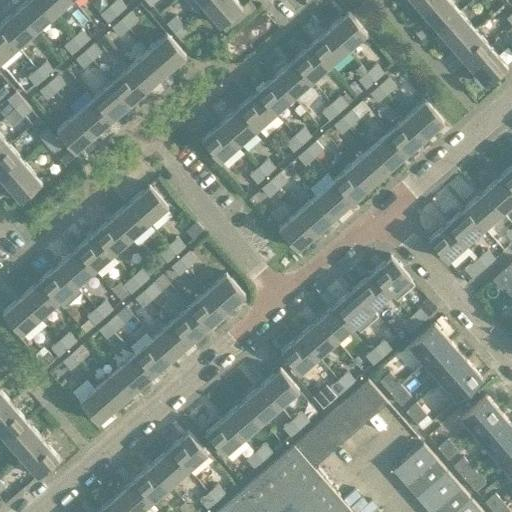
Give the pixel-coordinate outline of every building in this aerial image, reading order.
[(32,28),(51,12),(39,0),(24,0),(15,8),(32,28)] [(39,0),(51,12),(65,0),(39,0)] [(116,13),(131,0),(113,0),(109,4),(116,13)] [(218,25),(240,6),(234,0),(205,0),(201,4),(218,25)] [(411,0),(421,11),(433,0),(411,0)] [(437,29),(459,10),(450,0),(433,0),(421,11),(437,29)] [(107,21),(116,13),(109,4),(100,12),(107,21)] [(0,28),(14,44),(32,28),(15,8),(0,20),(0,28)] [(128,27),(138,19),(130,10),(121,18),(128,27)] [(347,48),(366,32),(347,10),(329,26),(347,48)] [(453,48),(475,28),(459,10),(437,29),(453,48)] [(170,30),(179,22),(173,15),(164,23),(170,30)] [(119,35),(128,27),(121,18),(111,26),(119,35)] [(180,41),(189,33),(179,22),(170,30),(180,41)] [(329,64),(347,48),(329,26),(310,42),(329,64)] [(80,44),(89,36),(82,27),(72,36),(80,44)] [(0,56),(14,44),(0,28),(0,56)] [(469,66),(491,46),(475,28),(453,48),(469,66)] [(165,70),(183,54),(165,33),(147,48),(165,70)] [(70,53),(80,44),(72,36),(63,44),(70,53)] [(92,58),(101,50),(93,41),(84,49),(92,58)] [(311,80),(329,64),(310,42),(292,58),(311,80)] [(484,84),(506,64),(491,46),(469,66),(484,84)] [(147,86),(165,70),(147,48),(128,64),(147,86)] [(82,67),(92,58),(84,49),(74,57),(82,67)] [(292,96),(311,80),(292,58),(274,74),(292,96)] [(44,76),(53,68),(45,59),(36,67),(44,76)] [(367,70),(361,63),(355,68),(361,75),(358,78),(366,87),(375,79),(367,70)] [(375,79),(383,72),(375,63),(367,70),(375,79)] [(129,101),(147,86),(128,64),(110,80),(129,101)] [(34,84),(44,76),(36,67),(27,75),(34,84)] [(56,90),(65,82),(57,73),(48,81),(56,90)] [(274,112),(292,96),(274,74),(255,90),(274,112)] [(386,93),(395,85),(387,77),(379,84),(386,93)] [(111,117),(129,101),(110,80),(92,96),(111,117)] [(47,98),(56,90),(48,81),(39,89),(47,98)] [(378,101),(386,93),(379,84),(370,92),(378,101)] [(14,107),(23,99),(14,90),(6,97),(9,101),(0,109),(0,111),(4,116),(14,107)] [(256,128),(274,112),(255,90),(237,106),(256,128)] [(338,111),(348,102),(340,93),(330,102),(338,111)] [(92,133),(111,117),(92,96),(74,112),(92,133)] [(22,115),(30,108),(23,99),(14,107),(22,115)] [(424,136),(442,120),(425,99),(406,116),(424,136)] [(322,125),(338,111),(330,102),(314,115),(322,125)] [(237,143),(256,128),(237,106),(219,122),(237,143)] [(300,117),(306,112),(301,106),(295,111),(300,117)] [(350,124),(359,116),(352,108),(343,116),(350,124)] [(74,149),(92,133),(74,112),(56,128),(74,149)] [(341,132),(350,124),(343,116),(334,124),(341,132)] [(405,152),(424,136),(406,116),(388,132),(405,152)] [(219,159),(237,143),(219,122),(200,138),(219,159)] [(43,143),(53,134),(45,125),(35,134),(43,143)] [(302,142),(311,134),(303,125),(294,133),(302,142)] [(387,168),(405,152),(388,132),(369,148),(387,168)] [(293,150),(302,142),(294,133),(285,141),(293,150)] [(51,152),(61,144),(53,134),(43,143),(51,152)] [(314,156),(323,147),(316,139),(306,148),(314,156)] [(0,178),(1,180),(22,161),(6,142),(0,147),(0,178)] [(305,164),(314,156),(306,148),(297,156),(305,164)] [(369,184),(387,168),(369,148),(351,163),(369,184)] [(265,176),(275,168),(267,159),(257,167),(265,176)] [(16,198),(38,179),(22,161),(1,180),(16,198)] [(350,200),(369,184),(351,163),(333,180),(350,200)] [(511,185),(511,163),(501,173),(511,185)] [(257,183),(265,176),(257,167),(249,174),(257,183)] [(282,183),(286,180),(279,172),(269,180),(276,189),(277,188),(283,194),(288,189),(282,183)] [(502,211),(511,201),(511,185),(501,173),(483,189),(502,211)] [(268,196),(276,189),(269,180),(261,188),(268,196)] [(332,216),(350,200),(333,180),(314,195),(332,216)] [(148,221),(166,206),(148,184),(129,200),(148,221)] [(483,227),(502,211),(483,189),(464,205),(483,227)] [(314,232),(332,216),(314,195),(296,211),(314,232)] [(129,237),(148,221),(129,200),(111,216),(129,237)] [(465,242),(483,227),(464,205),(446,221),(465,242)] [(295,247),(314,232),(296,211),(278,227),(295,247)] [(111,253),(129,237),(111,216),(93,232),(111,253)] [(447,258),(465,242),(446,221),(428,237),(447,258)] [(93,269),(111,253),(93,232),(74,247),(93,269)] [(175,253),(184,245),(177,237),(168,245),(175,253)] [(166,261),(175,253),(168,245),(159,252),(166,261)] [(75,284),(93,269),(74,247),(56,263),(74,284),(75,284)] [(487,265),(495,257),(488,248),(479,256),(487,265)] [(187,266),(195,258),(188,250),(180,257),(187,266)] [(389,254),(383,260),(372,270),(390,291),(395,297),(413,282),(408,276),(389,254)] [(472,277),(487,265),(479,256),(465,268),(472,277)] [(178,274),(187,266),(180,257),(170,265),(178,274)] [(56,263),(37,279),(56,300),(57,299),(63,306),(81,290),(75,284),(74,284),(56,263)] [(138,285),(149,276),(141,267),(131,276),(138,285)] [(504,286),(511,278),(511,275),(505,267),(495,276),(504,286)] [(372,307),(390,291),(372,270),(353,286),(372,307)] [(224,309),(242,293),(225,273),(206,289),(224,309)] [(131,291),(138,285),(131,276),(123,282),(131,291)] [(38,316),(56,300),(37,279),(19,295),(38,316)] [(121,299),(111,287),(104,279),(97,284),(110,301),(112,299),(116,303),(121,299)] [(151,298),(161,289),(153,280),(143,289),(151,298)] [(378,315),(353,287),(335,302),(360,330),(378,315)] [(136,311),(151,298),(143,289),(128,302),(136,311)] [(206,325),(224,309),(206,289),(188,304),(206,325)] [(19,332),(38,316),(19,295),(1,310),(19,332)] [(435,307),(426,297),(419,303),(428,313),(435,307)] [(102,316),(112,307),(105,298),(94,307),(102,316)] [(335,340),(354,323),(335,302),(316,318),(335,340)] [(188,341),(206,325),(188,304),(170,320),(188,341)] [(94,323),(102,316),(94,307),(86,314),(94,323)] [(417,324),(427,316),(420,307),(410,316),(417,324)] [(114,330),(124,321),(116,312),(106,320),(114,330)] [(408,332),(417,324),(410,316),(400,324),(408,332)] [(317,356),(335,340),(316,318),(298,334),(317,356)] [(106,320),(98,328),(106,337),(114,330),(106,320)] [(170,356),(188,341),(170,320),(152,336),(170,356)] [(423,360),(447,339),(432,322),(408,343),(423,360)] [(65,347),(74,339),(66,331),(57,338),(65,347)] [(298,372),(317,356),(298,334),(280,350),(298,372)] [(152,373),(170,356),(152,336),(134,352),(152,373)] [(56,355),(65,347),(57,338),(48,346),(56,355)] [(382,355),(391,347),(383,338),(374,346),(382,355)] [(439,379),(464,358),(447,339),(423,360),(439,379)] [(77,360),(86,353),(78,344),(70,352),(77,360)] [(372,363),(382,355),(374,346),(365,354),(372,363)] [(46,349),(38,356),(43,365),(53,358),(46,349)] [(69,367),(77,360),(70,352),(60,360),(62,362),(54,369),(60,377),(70,369),(69,367)] [(134,388),(152,373),(134,352),(116,368),(134,388)] [(455,398),(480,376),(464,358),(439,379),(455,398)] [(278,405),(297,389),(278,367),(260,383),(278,405)] [(115,405),(134,388),(116,368),(97,384),(115,405)] [(346,387),(355,379),(347,369),(337,378),(346,387)] [(390,391),(400,382),(389,370),(379,378),(390,391)] [(336,395),(346,387),(337,378),(328,386),(336,395)] [(292,443),(312,466),(386,401),(366,379),(292,443)] [(401,403),(411,395),(400,382),(390,391),(401,403)] [(260,421),(278,405),(260,383),(241,399),(260,421)] [(96,421),(115,405),(97,384),(78,401),(96,421)] [(328,386),(315,397),(323,407),(336,395),(328,386)] [(475,434),(500,411),(484,393),(459,415),(475,434)] [(242,437),(260,421),(241,399),(223,415),(242,437)] [(416,421),(426,413),(415,400),(405,409),(416,421)] [(0,435),(2,438),(23,419),(8,401),(0,407),(0,435)] [(309,419),(308,418),(301,410),(291,418),(299,427),(309,419)] [(491,452),(511,432),(511,424),(500,411),(475,434),(491,452)] [(224,453),(242,437),(223,415),(205,431),(224,453)] [(290,435),(299,427),(291,418),(282,426),(290,435)] [(18,456),(39,438),(23,419),(2,438),(18,456)] [(187,468),(205,452),(186,431),(168,447),(187,468)] [(506,470),(511,464),(511,432),(491,452),(506,470)] [(448,458),(458,449),(447,436),(437,445),(448,458)] [(34,475),(55,456),(39,438),(18,456),(34,475)] [(273,450),(271,449),(265,441),(255,449),(263,458),(273,450)] [(430,511),(483,511),(422,442),(392,468),(430,511)] [(352,511),(312,466),(292,443),(212,511),(274,511),(289,500),(299,511),(352,511)] [(169,484),(187,468),(168,447),(150,463),(169,484)] [(254,466),(263,458),(255,449),(246,457),(254,466)] [(463,476),(474,467),(463,454),(453,463),(463,476)] [(151,500),(169,484),(150,463),(132,478),(151,500)] [(474,488),(484,479),(474,467),(463,476),(474,488)] [(129,511),(137,511),(151,500),(132,478),(114,494),(129,511)] [(225,491),(224,490),(217,482),(208,490),(216,499),(225,491)] [(207,508),(216,499),(208,490),(199,499),(207,508)] [(495,511),(505,503),(494,491),(484,499),(495,511)] [(97,511),(129,511),(114,494),(96,510),(97,511)] [(495,511),(511,511),(505,503),(495,511)]
